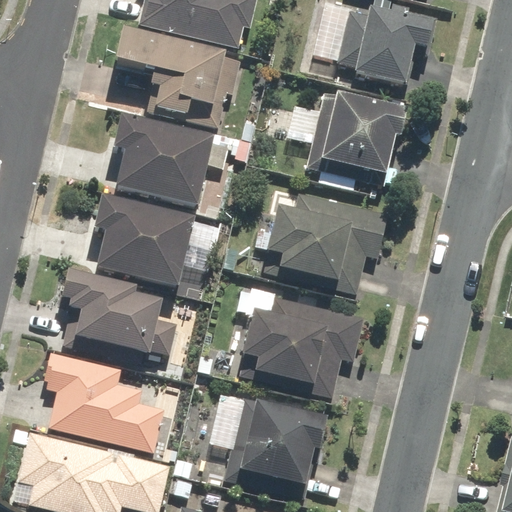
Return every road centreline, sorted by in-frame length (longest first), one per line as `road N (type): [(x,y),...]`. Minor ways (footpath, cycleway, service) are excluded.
road 1 (residential): [(489,151),(397,511)]
road 2 (residential): [(28,89),(0,220)]
